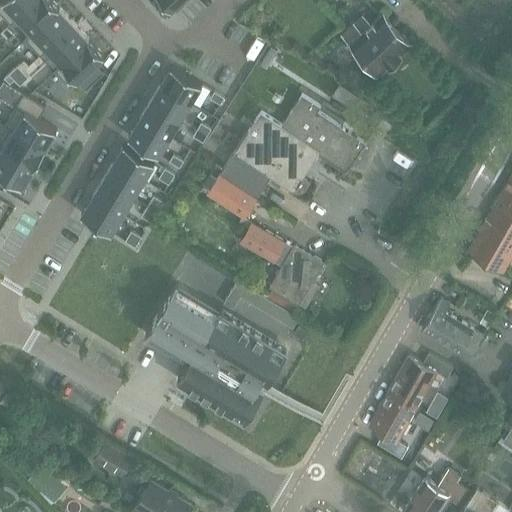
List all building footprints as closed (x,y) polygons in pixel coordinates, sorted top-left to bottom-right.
[(2,0),(0,2),(0,11),(11,23),(34,0),(2,0)] [(53,0),(34,0),(11,23),(18,17),(32,31),(25,38),(25,39),(59,6),(53,0)] [(164,0),(172,8),(180,0),(164,0)] [(59,6),(25,39),(40,54),(74,22),(59,6)] [(380,72),(411,43),(383,12),(362,31),(353,22),(343,32),(367,58),(363,63),(372,72),(378,69),(380,72)] [(74,22),(40,54),(41,55),(48,48),(62,63),(55,69),(55,70),(89,38),(74,22)] [(89,38),(55,70),(71,86),(105,54),(89,38)] [(171,64),(160,82),(191,101),(202,83),(171,64)] [(18,65),(9,73),(14,79),(23,70),(18,65)] [(23,70),(14,79),(20,85),(29,76),(23,70)] [(160,82),(150,100),(181,118),(191,101),(160,82)] [(214,90),(210,97),(220,103),(225,96),(214,90)] [(24,93),(6,123),(46,148),(57,129),(39,118),(46,106),(24,93)] [(235,150),(294,189),(321,150),(349,168),(367,141),(318,109),(321,104),(303,93),(282,123),(262,110),(235,150)] [(150,100),(139,117),(170,136),(181,118),(150,100)] [(139,117),(128,136),(159,154),(170,136),(139,117)] [(201,121),(197,128),(207,134),(212,127),(201,121)] [(9,127),(0,141),(0,146),(34,167),(46,148),(6,123),(5,124),(9,127)] [(197,128),(193,135),(203,141),(207,134),(197,128)] [(124,142),(113,160),(144,179),(155,161),(124,142)] [(0,181),(4,174),(23,186),(34,167),(0,146),(0,181)] [(174,153),(169,160),(180,167),(184,160),(174,153)] [(259,193),(267,180),(233,157),(224,170),(259,193)] [(113,160),(103,178),(134,196),(144,179),(113,160)] [(165,167),(159,177),(169,183),(175,173),(165,167)] [(244,215),(256,196),(220,172),(208,191),(244,215)] [(511,172),(468,249),(504,269),(511,254),(511,172)] [(103,178),(92,195),(123,214),(134,196),(103,178)] [(92,195),(81,213),(112,232),(123,214),(92,195)] [(154,195),(148,205),(158,211),(164,201),(154,195)] [(148,205),(142,215),(152,221),(158,211),(148,205)] [(252,221),(240,242),(283,267),(273,285),(305,303),(317,284),(310,279),(316,269),(320,261),(295,246),(252,221)] [(131,230),(125,240),(135,246),(142,236),(131,230)] [(238,279),(233,286),(243,292),(247,285),(238,279)] [(176,283),(145,334),(148,335),(148,334),(189,359),(178,378),(244,418),(263,387),(267,380),(286,349),(220,309),(179,284),(176,283)] [(254,289),(247,285),(243,292),(241,296),(247,300),(254,289)] [(243,292),(233,286),(228,294),(238,300),(241,296),(243,292)] [(260,292),(254,289),(247,300),(254,303),(260,292)] [(462,291),(456,303),(463,307),(469,295),(462,291)] [(267,296),(260,292),(254,303),(260,307),(267,296)] [(238,300),(228,294),(224,302),(233,308),(238,300)] [(422,328),(423,329),(424,329),(471,356),(484,333),(446,311),(451,302),(440,295),(422,328)] [(267,296),(260,307),(267,311),(273,300),(267,296)] [(273,300),(267,311),(273,315),(280,304),(273,300)] [(286,308),(280,304),(273,315),(280,319),(286,308)] [(293,312),(286,308),(280,319),(286,323),(293,312)] [(486,308),(478,322),(486,326),(494,313),(486,308)] [(300,316),(293,312),(286,323),(293,327),(300,316)] [(303,338),(308,330),(300,325),(295,333),(303,338)] [(409,354),(390,388),(418,404),(437,370),(448,376),(454,365),(429,351),(423,361),(409,354)] [(511,376),(502,393),(511,399),(511,376)] [(390,388),(370,423),(384,431),(378,441),(402,455),(408,444),(398,439),(418,404),(390,388)] [(431,399),(426,409),(436,414),(441,405),(431,399)] [(511,426),(503,441),(511,446),(511,426)] [(94,457),(123,475),(134,457),(105,439),(94,457)] [(17,446),(11,456),(21,463),(27,453),(17,446)] [(40,462),(27,477),(40,489),(53,473),(40,462)] [(403,509),(406,511),(437,511),(449,495),(457,501),(467,487),(458,481),(462,475),(449,467),(439,482),(427,474),(403,509)] [(151,478),(134,507),(142,511),(187,511),(193,503),(151,478)] [(506,511),(510,508),(499,501),(478,487),(461,511),(506,511)]
